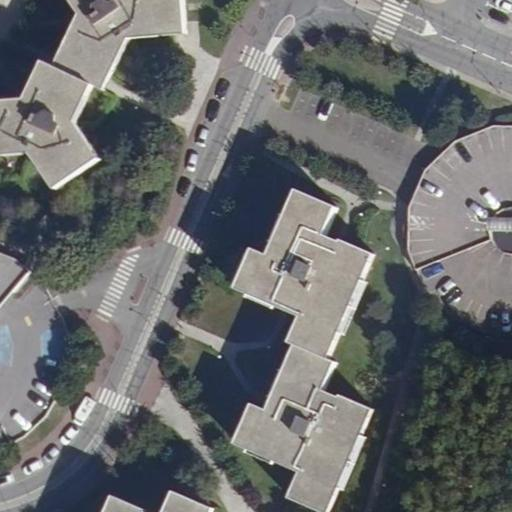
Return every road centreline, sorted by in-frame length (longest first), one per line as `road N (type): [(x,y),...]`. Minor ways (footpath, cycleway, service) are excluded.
road 1 (residential): [(289,0),(104,431),(48,487),(0,505)]
road 2 (residential): [(334,0),(511,80)]
road 3 (residential): [(511,53),(371,0)]
